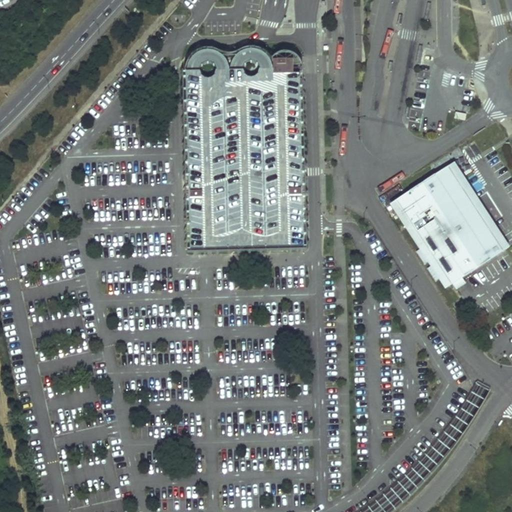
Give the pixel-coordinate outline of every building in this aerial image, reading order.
[(308,245),(300,62),(299,58),(298,55),(296,52),(293,50),(287,50),(283,51),(279,54),(278,57),(275,67),(272,60),(266,53),(256,50),(248,52),(243,54),(239,57),(237,60),(235,64),(233,71),(231,64),(229,59),(224,53),(215,49),(205,49),(200,51),(196,54),(193,58),(191,62),(190,70),(190,78),(194,247),(308,245)] [(456,112),(455,118),(466,120),(467,114),(456,112)] [(478,200),(453,161),(392,202),(416,240),(478,200)] [(480,203),(478,200),(416,240),(447,287),(458,280),(465,275),(442,240),(485,211),(480,203)] [(485,211),(442,240),(465,275),(508,246),(485,211)]
